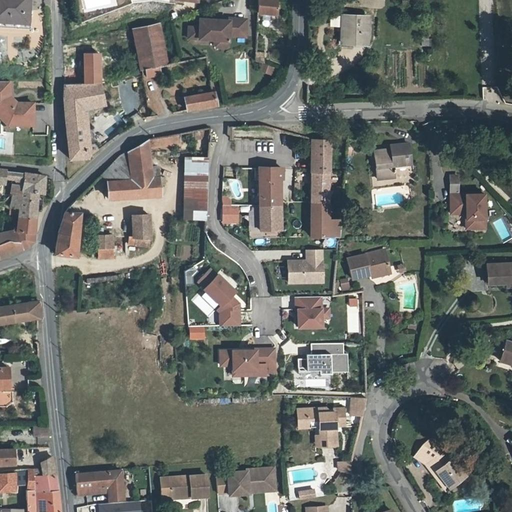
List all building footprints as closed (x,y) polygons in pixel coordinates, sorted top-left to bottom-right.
[(0,0),(0,20),(8,21),(9,0),(0,0)] [(9,0),(8,21),(29,22),(30,0),(9,0)] [(255,13),(275,13),(275,0),(255,0),(255,11),(255,13)] [(344,17),(342,44),(359,45),(360,18),(344,17)] [(366,45),(367,18),(360,18),(359,45),(366,45)] [(195,37),(198,40),(213,40),(213,45),(215,48),(224,48),(227,46),(227,36),(244,37),(244,20),(227,20),(227,22),(214,21),(214,23),(208,23),(207,21),(198,20),(198,29),(196,29),(195,37)] [(158,28),(134,33),(141,70),(146,69),(160,66),(166,65),(158,28)] [(187,39),(198,40),(195,37),(196,29),(187,28),(187,39)] [(262,62),(263,54),(254,53),(254,62),(262,62)] [(65,55),(64,74),(99,72),(96,54),(65,55)] [(160,66),(146,69),(147,78),(161,75),(160,66)] [(98,150),(91,144),(83,146),(81,109),(104,104),(99,72),(64,74),(63,101),(67,151),(67,158),(85,158),(98,150)] [(9,84),(0,84),(0,114),(3,117),(3,125),(6,128),(31,128),(32,106),(15,106),(6,97),(9,95),(9,84)] [(213,92),(184,97),(186,111),(215,106),(213,92)] [(91,144),(98,150),(109,141),(104,133),(91,144)] [(330,138),(314,138),(311,238),(337,238),(343,187),(329,187),(330,138)] [(146,143),(127,153),(129,168),(147,166),(146,143)] [(129,168),(127,153),(127,152),(121,156),(100,176),(105,182),(105,183),(147,179),(147,166),(129,168)] [(386,156),(370,156),(370,183),(387,183),(387,179),(406,179),(405,152),(386,152),(386,156)] [(207,158),(185,158),(184,220),(207,220),(207,158)] [(282,179),(282,169),(257,170),(257,230),(278,230),(277,181),(282,180),(282,179)] [(282,169),(282,179),(290,178),(290,169),(282,169)] [(14,179),(17,182),(17,187),(25,187),(25,184),(26,174),(25,174),(6,172),(5,179),(14,179)] [(25,193),(38,194),(44,194),(45,176),(26,174),(25,184),(25,187),(17,187),(16,197),(25,198),(25,193)] [(147,179),(105,183),(106,200),(158,197),(157,186),(162,185),(161,179),(147,179)] [(19,216),(35,218),(38,194),(25,193),(25,198),(16,197),(11,199),(11,207),(20,208),(19,216)] [(225,197),(220,197),(220,206),(220,222),(235,222),(235,206),(229,206),(229,201),(225,197)] [(453,221),(465,221),(465,235),(484,235),(485,202),(454,201),(453,221)] [(54,255),(76,257),(77,213),(63,212),(57,234),(54,255)] [(19,240),(22,249),(27,247),(32,242),(35,218),(19,216),(18,232),(0,232),(0,242),(7,241),(19,240)] [(131,218),(132,239),(149,242),(147,217),(131,218)] [(98,238),(98,259),(112,260),(112,238),(98,238)] [(149,242),(132,239),(128,239),(127,246),(148,249),(149,242)] [(0,257),(22,249),(19,240),(7,241),(0,242),(0,257)] [(287,283),(321,282),(320,250),(306,250),(306,262),(287,262),(287,283)] [(370,275),(390,270),(385,250),(348,259),(352,279),(370,275)] [(234,293),(216,275),(215,276),(208,270),(196,282),(203,288),(202,289),(219,307),(220,306),(229,297),(234,293)] [(391,274),(390,270),(370,275),(370,279),(391,274)] [(506,297),(511,297),(511,274),(484,274),(484,293),(506,293),(506,297)] [(340,279),(342,290),(350,289),(348,278),(340,279)] [(229,297),(220,306),(225,310),(218,318),(219,327),(237,327),(237,305),(229,297)] [(295,311),(296,311),(297,328),(320,327),(319,297),(294,298),(295,311)] [(39,302),(0,308),(0,324),(38,319),(40,319),(39,302)] [(201,328),(189,328),(189,339),(201,339),(201,328)] [(297,369),(305,369),(305,372),(318,371),(318,375),(329,375),(329,373),(346,373),(346,355),(342,355),(342,345),(310,345),(310,351),(305,351),(305,355),(296,356),(297,369)] [(497,364),(511,368),(511,348),(503,345),(497,364)] [(274,351),(274,350),(254,350),(254,351),(219,352),(219,366),(231,366),(231,376),(244,376),(244,371),(254,371),(254,374),(254,376),(264,375),(264,373),(275,373),(274,355),(274,351)] [(0,365),(0,386),(9,387),(10,366),(0,365)] [(363,399),(347,399),(348,416),(360,416),(363,399)] [(323,411),(304,412),(305,424),(318,423),(318,430),(319,439),(319,449),(335,448),(334,427),(342,427),(341,411),(332,412),(332,414),(328,414),(323,411)] [(298,431),(318,430),(318,423),(305,424),(304,412),(297,413),(298,431)] [(29,428),(30,438),(51,438),(48,429),(29,428)] [(427,440),(421,447),(412,458),(423,466),(430,476),(435,473),(447,491),(462,480),(443,451),(427,440)] [(0,449),(0,465),(14,465),(14,449),(0,449)] [(43,479),(55,478),(53,458),(52,458),(41,463),(42,471),(43,479)] [(340,469),(344,470),(350,467),(350,466),(351,461),(340,464),(338,466),(340,469)] [(267,486),(275,485),(273,469),(246,471),(247,472),(227,474),(229,496),(248,495),(248,494),(248,487),(253,487),(253,494),(267,493),(267,486)] [(25,505),(25,511),(59,511),(55,478),(43,479),(42,471),(37,471),(35,495),(26,495),(25,495),(25,505)] [(28,471),(26,495),(35,495),(37,471),(28,471)] [(77,495),(96,494),(96,489),(108,488),(108,493),(109,501),(123,501),(122,472),(76,474),(77,495)] [(0,491),(15,491),(14,473),(0,473),(0,491)] [(442,494),(447,491),(435,473),(430,476),(442,494)] [(216,475),(217,494),(225,494),(224,475),(216,475)] [(170,479),(171,498),(192,497),(192,500),(209,500),(208,478),(170,479)] [(313,500),(312,493),(297,495),(298,502),(313,500)] [(140,511),(140,501),(97,503),(97,511),(140,511)]
